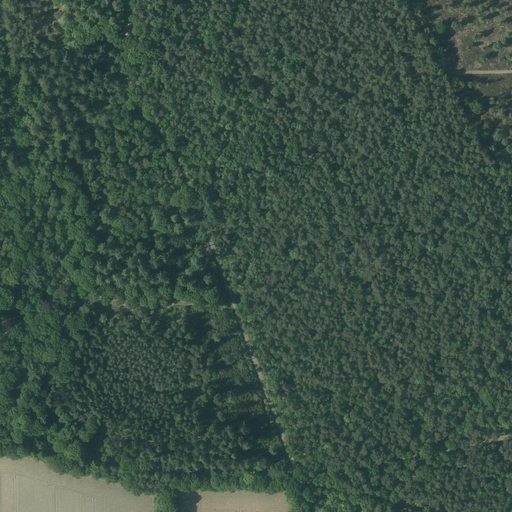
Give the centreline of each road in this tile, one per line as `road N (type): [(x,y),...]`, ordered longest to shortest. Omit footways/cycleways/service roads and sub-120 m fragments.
road 1 (unclassified): [(298,476),(184,171),(130,87),(128,0)]
road 2 (track): [(511,297),(500,201),(488,179),(410,172),(303,143),(287,107),(242,54),(236,19),(251,0)]
road 3 (unclassified): [(0,442),(176,469),(298,476)]
road 4 (unclassified): [(298,476),(511,436)]
road 5 (track): [(0,55),(12,65),(7,88),(23,182),(0,194)]
road 6 (track): [(434,451),(478,392),(511,324)]
